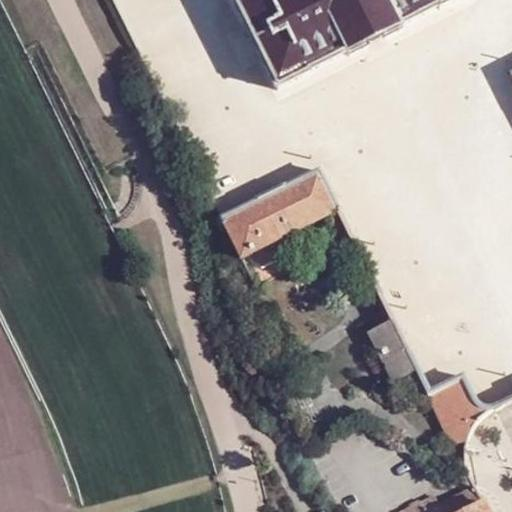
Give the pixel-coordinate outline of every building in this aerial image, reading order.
[(439,10),(459,0),(229,0),(252,44),(275,89),(277,91),(310,74),(309,72),(345,55),(346,56),(374,43),(388,36),(402,29),(401,27),(438,9),(439,10)] [(220,219),(240,259),(338,212),(319,172),(285,189),(284,187),(256,201),(256,203),(220,219)] [(392,320),(367,332),(403,402),(428,393),(392,320)] [(466,415),(481,408),(476,404),(470,395),(461,377),(428,393),(447,432),(469,421),(466,415)] [(462,511),(482,502),(474,486),(437,504),(433,495),(399,511),(462,511)] [(462,511),(486,511),(482,502),(462,511)]
